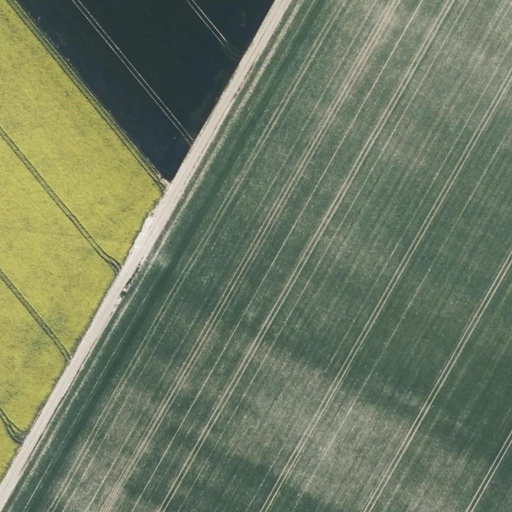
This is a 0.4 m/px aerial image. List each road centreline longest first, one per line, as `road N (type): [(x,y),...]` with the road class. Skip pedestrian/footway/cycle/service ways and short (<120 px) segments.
road 1 (track): [(0,500),(284,0)]
road 2 (track): [(12,0),(173,196)]
